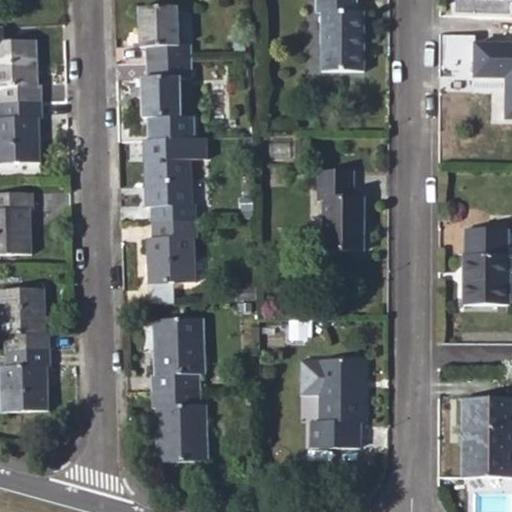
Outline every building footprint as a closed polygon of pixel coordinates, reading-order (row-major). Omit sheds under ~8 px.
[(317,0),(317,13),(322,13),(323,71),(363,71),(364,41),(361,41),(361,12),(357,12),(356,0),(317,0)] [(147,61),(191,60),(191,46),(180,46),(178,7),(139,8),(141,47),(146,47),(147,61)] [(0,101),(43,100),(43,84),(39,84),(37,40),(0,41),(0,101)] [(511,44),(476,44),(476,77),(507,77),(508,117),(511,117),(511,44)] [(147,61),(148,77),(142,78),(144,118),(149,118),(150,140),(196,138),(195,116),(183,117),(181,78),(192,78),(191,60),(147,61)] [(0,101),(0,163),(42,162),(40,117),(44,117),(43,100),(0,101)] [(152,223),(198,221),(197,205),(193,205),(191,161),(146,162),(147,208),(151,208),(152,223)] [(319,202),(325,202),(325,253),(364,253),(364,198),(353,198),(353,171),(319,171),(319,202)] [(0,255),(32,255),(31,210),(34,209),(33,193),(0,194),(0,255)] [(152,223),(153,239),(147,239),(149,285),(197,283),(194,238),(199,238),(198,221),(152,223)] [(464,306),(508,306),(510,255),(506,255),(507,229),(467,229),(467,255),(465,255),(464,306)] [(6,352),(51,351),(50,336),(46,335),(43,290),(0,290),(0,327),(0,337),(5,337),(6,352)] [(239,306),(239,316),(253,315),(252,306),(239,306)] [(152,393),(200,390),(199,376),(206,375),(204,320),(154,322),(156,377),(151,377),(152,393)] [(6,352),(6,367),(2,367),(3,414),(49,412),(47,368),(52,367),(51,351),(6,352)] [(311,424),(312,449),(360,449),(360,425),(364,425),(363,363),(321,362),(321,424),(311,424)] [(152,393),(153,409),(157,409),(159,463),(209,462),(207,406),(200,406),(200,390),(152,393)] [(463,430),(469,430),(469,479),(511,479),(511,399),(463,400),(463,430)]
